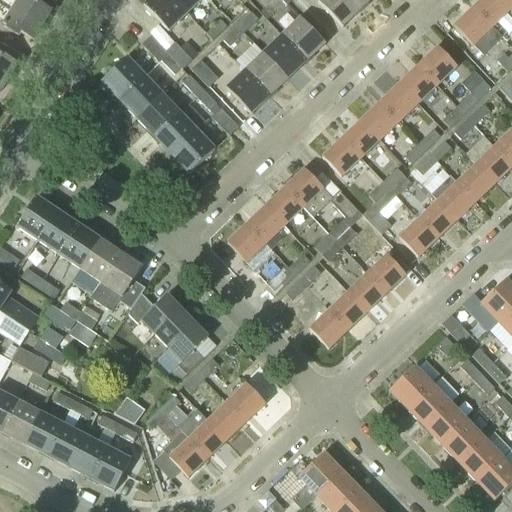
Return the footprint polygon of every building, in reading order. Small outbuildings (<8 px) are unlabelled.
[(20,34),(32,42),(49,14),(26,0),(17,0),(9,15),(0,9),(0,25),(2,26),(1,28),(18,38),(20,34)] [(169,35),(187,17),(170,0),(151,0),(143,8),(169,35)] [(170,0),(187,17),(205,0),(170,0)] [(277,0),(286,8),(294,0),(277,0)] [(342,30),(360,12),(349,0),(318,0),(316,3),(342,30)] [(372,0),(349,0),(360,12),(372,0)] [(492,30),(511,12),(499,0),(483,0),(472,10),(492,30)] [(511,0),(499,0),(511,12),(511,10),(511,0)] [(492,30),(472,10),(453,29),(472,49),(492,30)] [(258,22),(250,15),(236,28),(243,35),(258,22)] [(280,37),(306,64),(325,46),(299,19),(280,37)] [(212,44),(227,30),(220,22),(205,36),(212,44)] [(236,28),(221,42),(228,50),(243,35),(236,28)] [(262,55),(288,82),(306,64),(280,37),(262,55)] [(158,66),(161,63),(168,57),(165,53),(151,38),(141,47),(158,66)] [(182,72),(192,63),(175,44),(165,53),(168,57),(181,71),(182,72)] [(238,63),(246,70),(261,53),(253,46),(238,63)] [(418,68),(438,89),(457,70),(437,50),(418,68)] [(262,55),(243,73),(269,100),(288,82),(262,55)] [(511,56),(499,68),(507,76),(511,70),(511,56)] [(0,94),(16,68),(0,57),(0,94)] [(174,78),(181,71),(168,57),(161,63),(174,78)] [(118,104),(145,78),(127,60),(100,85),(118,104)] [(217,81),(200,63),(190,72),(208,91),(217,81)] [(399,86),(418,107),(438,89),(418,68),(399,86)] [(251,118),(269,100),(243,73),(225,91),(251,118)] [(490,91),(473,74),(460,86),(470,96),(457,109),(464,116),(490,91)] [(118,104),(135,122),(162,97),(145,78),(118,104)] [(203,93),(189,78),(181,85),(195,100),(203,93)] [(511,78),(498,92),(511,105),(511,78)] [(379,105),(399,125),(418,107),(399,86),(379,105)] [(209,115),(217,107),(203,93),(195,100),(209,115)] [(180,115),(162,97),(135,122),(153,141),(180,115)] [(399,125),(379,105),(360,123),(380,144),(399,125)] [(489,115),(482,107),(467,121),(474,129),(489,115)] [(441,123),(449,131),(464,116),(457,109),(441,123)] [(239,130),(221,111),(211,120),(228,139),(239,130)] [(171,159),(197,134),(180,115),(153,141),(171,159)] [(467,121),(452,135),(460,143),(474,129),(467,121)] [(368,169),(361,162),(380,144),(360,123),(341,142),(361,162),(368,170),(368,169)] [(511,130),(494,148),(511,166),(511,130)] [(440,140),(439,139),(433,132),(418,146),(426,154),(440,140)] [(215,153),(197,134),(171,159),(188,178),(215,153)] [(361,162),(341,142),(322,160),(341,181),(361,162)] [(454,156),(451,151),(443,144),(429,157),(437,165),(440,161),(451,173),(458,167),(450,160),(454,156)] [(403,160),(411,168),(426,154),(418,146),(403,160)] [(511,166),(494,148),(475,166),(495,187),(511,170),(511,166)] [(429,157),(414,171),(422,179),(437,165),(429,157)] [(475,166),(455,185),(475,205),(495,187),(475,166)] [(303,172),(284,190),(303,210),(323,191),(303,172)] [(382,185),(389,192),(403,179),(396,172),(382,185)] [(428,173),(422,179),(426,183),(432,177),(428,173)] [(410,186),(403,179),(389,192),(396,199),(410,186)] [(456,224),(475,205),(455,185),(450,180),(431,198),(436,203),(456,224)] [(362,218),(389,192),(382,185),(365,202),(350,187),(341,195),(362,218)] [(284,190),(265,209),(284,229),(303,210),(284,190)] [(396,199),(389,192),(362,218),(381,238),(391,229),(378,216),(396,199)] [(329,236),(335,243),(362,218),(341,195),(329,205),(345,221),(329,236)] [(15,229),(36,244),(57,213),(35,199),(15,229)] [(437,242),(456,224),(436,203),(417,222),(437,242)] [(265,209),(246,228),(265,248),(284,229),(265,209)] [(78,228),(57,213),(36,244),(58,258),(78,228)] [(362,218),(335,243),(342,251),(355,238),(361,244),(366,239),(372,246),(381,238),(362,218)] [(418,261),(437,242),(417,222),(398,240),(418,261)] [(79,272),(99,242),(78,228),(58,258),(79,272)] [(246,267),(265,248),(246,228),(226,247),(246,267)] [(320,258),(335,243),(329,236),(314,251),(320,258)] [(99,242),(79,272),(99,286),(94,294),(95,295),(121,256),(99,242)] [(335,243),(320,258),(327,265),(342,251),(335,243)] [(0,266),(11,274),(18,263),(0,250),(0,266)] [(142,270),(121,256),(95,295),(91,301),(111,315),(115,308),(118,304),(121,300),(122,301),(134,283),(142,270)] [(295,279),(309,265),(302,257),(288,271),(285,268),(295,279)] [(366,276),(386,296),(405,278),(386,258),(366,276)] [(265,287),(275,297),(295,279),(285,268),(265,287)] [(320,276),(313,269),(298,283),(306,290),(320,276)] [(20,280),(36,291),(42,282),(26,272),(20,280)] [(386,296),(366,276),(347,295),(366,315),(386,296)] [(36,291),(54,303),(60,294),(42,282),(36,291)] [(497,326),(511,311),(511,288),(506,282),(479,307),(497,326)] [(131,312),(141,296),(145,290),(134,283),(122,301),(121,300),(118,304),(131,312)] [(298,283),(284,296),(292,304),(306,290),(298,283)] [(0,315),(28,335),(37,322),(7,301),(12,294),(0,286),(0,315)] [(366,315),(347,295),(328,313),(347,334),(366,315)] [(141,323),(154,337),(180,312),(167,298),(154,310),(141,296),(131,312),(127,317),(137,327),(141,323)] [(59,313),(48,306),(40,318),(61,332),(69,319),(59,313)] [(65,306),(62,309),(59,313),(69,319),(76,325),(82,317),(65,306)] [(511,341),(511,311),(497,326),(511,341)] [(194,326),(180,312),(154,337),(168,351),(194,326)] [(328,352),(347,334),(328,313),(308,332),(328,352)] [(28,335),(0,315),(0,334),(20,348),(28,335)] [(177,369),(186,378),(203,361),(195,352),(208,340),(194,326),(168,351),(181,365),(177,369)] [(459,326),(449,336),(460,347),(470,338),(459,326)] [(62,340),(46,329),(38,341),(54,352),(62,340)] [(456,351),(445,340),(435,349),(446,360),(456,351)] [(32,351),(51,363),(57,354),(54,352),(38,341),(32,351)] [(3,358),(10,363),(17,352),(10,348),(3,358)] [(9,364),(32,376),(41,380),(48,366),(18,350),(17,352),(10,363),(9,364)] [(478,351),(470,359),(484,373),(492,366),(478,351)] [(0,382),(9,364),(0,358),(0,382)] [(219,369),(211,361),(197,375),(205,382),(219,369)] [(78,369),(68,362),(64,368),(74,375),(78,369)] [(459,370),(472,384),(480,377),(466,362),(459,370)] [(492,366),(484,373),(498,387),(506,380),(492,366)] [(406,413),(432,387),(415,369),(388,394),(406,413)] [(197,375),(182,389),(189,397),(205,382),(197,375)] [(45,394),(47,391),(50,385),(41,380),(32,376),(27,385),(45,394)] [(486,399),(494,392),(480,377),(472,384),(486,399)] [(226,405),(246,426),(265,407),(245,387),(226,405)] [(423,431),(450,406),(432,387),(406,413),(423,431)] [(126,399),(131,394),(125,389),(121,395),(126,399)] [(0,394),(0,435),(1,436),(18,404),(0,394)] [(52,404),(70,413),(75,404),(57,395),(52,404)] [(165,420),(180,406),(173,398),(158,413),(165,420)] [(511,416),(511,410),(501,399),(494,406),(508,421),(511,416)] [(126,400),(113,417),(134,427),(144,413),(126,400)] [(23,448),(40,415),(18,404),(1,436),(23,448)] [(70,413),(87,423),(92,415),(92,413),(75,404),(70,413)] [(246,426),(226,405),(206,424),(226,444),(246,426)] [(441,449),(467,424),(450,406),(423,431),(441,449)] [(198,414),(195,411),(175,431),(180,436),(207,463),(226,444),(206,424),(204,421),(198,414)] [(165,420),(158,413),(144,426),(151,434),(165,420)] [(46,459),(63,427),(40,415),(23,448),(46,459)] [(511,466),(511,453),(477,417),(470,423),(511,466)] [(101,418),(101,419),(97,428),(105,432),(115,437),(120,428),(101,418)] [(458,468),(485,443),(467,424),(441,449),(458,468)] [(68,471),(85,439),(63,427),(46,459),(68,471)] [(133,446),(136,439),(137,437),(120,428),(115,437),(133,446)] [(207,463),(180,436),(161,453),(168,461),(187,482),(207,463)] [(91,483),(108,450),(98,445),(85,439),(68,471),(91,483)] [(502,461),(485,443),(458,468),(476,486),(502,461)] [(114,494),(131,463),(108,450),(91,483),(114,494)] [(291,503),(299,511),(301,511),(310,505),(342,474),(324,455),(297,481),(305,489),(291,503)] [(511,487),(511,471),(502,461),(476,486),(493,505),(511,487)] [(316,511),(338,511),(359,492),(342,474),(310,505),(316,511)] [(375,511),(377,511),(359,492),(338,511),(375,511)] [(283,511),(274,503),(265,511),(283,511)]
